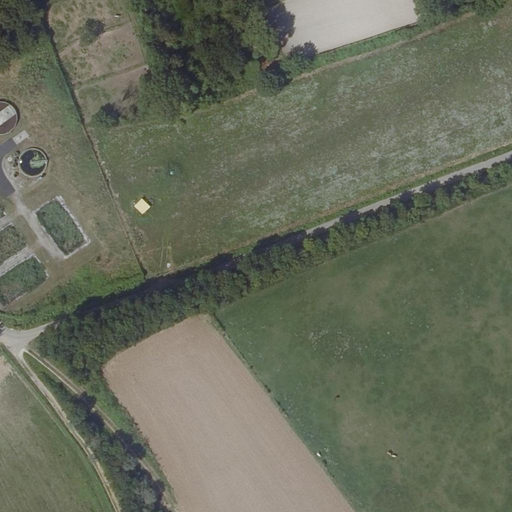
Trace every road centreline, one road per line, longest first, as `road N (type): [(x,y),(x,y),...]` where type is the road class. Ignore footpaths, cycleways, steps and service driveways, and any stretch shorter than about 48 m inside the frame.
road 1 (unclassified): [(12,342),(511,157)]
road 2 (track): [(120,511),(104,473),(12,342)]
